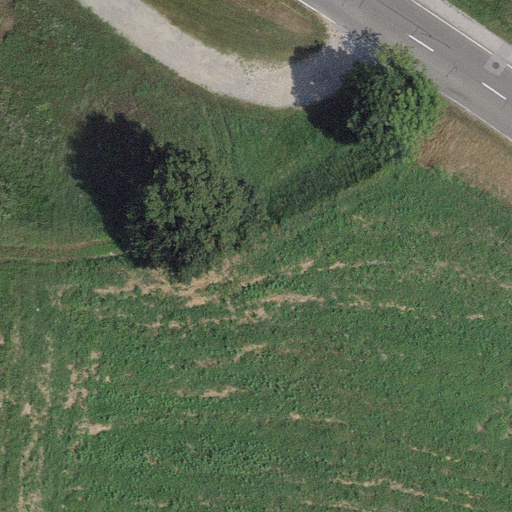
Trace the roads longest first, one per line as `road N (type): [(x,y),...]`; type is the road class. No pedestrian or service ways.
road 1 (track): [(97,0),(126,29),(259,106),(329,90),(372,18)]
road 2 (secondary): [(346,0),(511,112)]
